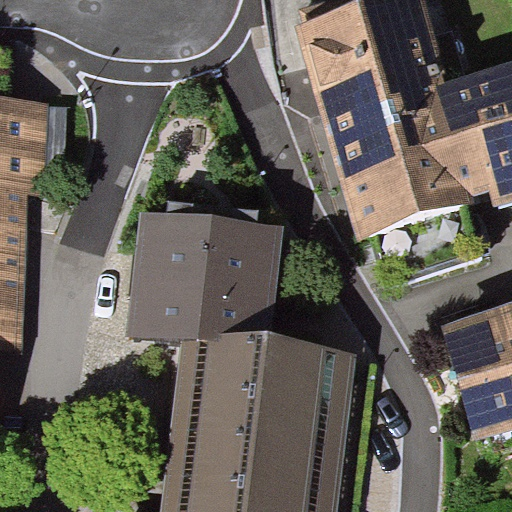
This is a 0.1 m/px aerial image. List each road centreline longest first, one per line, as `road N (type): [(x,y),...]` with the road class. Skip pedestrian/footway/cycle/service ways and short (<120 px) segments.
road 1 (residential): [(421,511),(420,425),(403,371),(284,174),(237,54),(196,0)]
road 2 (residential): [(47,511),(61,315),(132,83),(134,11)]
road 3 (residential): [(0,1),(134,11)]
